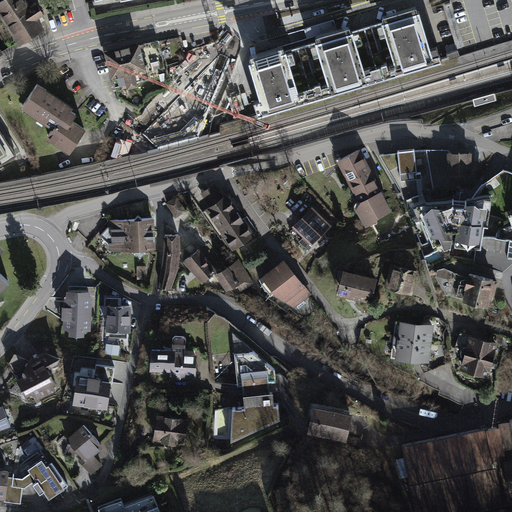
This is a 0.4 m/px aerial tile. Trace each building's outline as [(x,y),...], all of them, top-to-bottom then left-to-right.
[(1,0),(0,1),(0,21),(18,47),(42,31),(20,0),(1,0)] [(417,11),(381,21),(397,75),(432,65),(426,43),(418,16),(417,11)] [(350,31),(314,41),(330,96),(366,86),(350,31)] [(158,44),(105,57),(114,93),(167,80),(158,44)] [(220,51),(152,126),(177,148),(214,106),(229,59),(220,51)] [(282,51),(247,61),(264,118),(299,108),(282,51)] [(167,80),(114,93),(139,112),(150,95),(161,92),(167,80)] [(39,88),(23,112),(53,132),(46,143),(68,157),(85,131),(72,122),(78,113),(39,88)] [(0,166),(22,153),(0,118),(0,166)] [(152,126),(142,137),(158,151),(177,148),(152,126)] [(415,148),(397,149),(400,179),(422,177),(422,169),(417,170),(415,148)] [(381,194),(359,152),(336,164),(358,206),(381,194)] [(473,157),(449,157),(449,176),(473,176),(473,157)] [(205,211),(233,252),(256,237),(228,197),(225,199),(215,185),(199,196),(208,210),(205,211)] [(392,215),(381,194),(358,206),(355,213),(364,229),(392,215)] [(489,204),(413,212),(431,259),(478,258),(489,204)] [(332,230),(313,210),(292,230),(312,250),(332,230)] [(113,223),(102,235),(111,244),(114,244),(114,250),(156,249),(155,217),(113,218),(113,223)] [(161,284),(173,286),(179,258),(180,233),(166,233),(165,258),(161,284)] [(199,251),(185,263),(203,284),(217,272),(199,251)] [(239,261),(217,276),(229,294),(237,289),(240,293),(255,283),(239,261)] [(312,296),(284,263),(261,283),(276,302),(295,311),(312,296)] [(0,291),(12,280),(0,267),(0,291)] [(416,276),(391,270),(386,294),(411,299),(416,276)] [(340,277),(334,300),(369,308),(375,285),(340,277)] [(494,285),(467,279),(462,304),(489,310),(494,285)] [(93,330),(95,285),(68,284),(66,329),(93,330)] [(130,303),(107,303),(107,334),(130,334),(130,303)] [(433,329),(396,325),(393,357),(429,361),(433,329)] [(268,362),(232,332),(243,406),(231,408),(232,442),(280,419),(279,401),(273,402),(268,362)] [(498,343),(468,334),(459,365),(489,374),(498,343)] [(170,370),(170,377),(196,378),(197,352),(177,351),(177,347),(151,346),(150,369),(170,370)] [(58,356),(44,350),(28,358),(24,374),(16,379),(25,397),(32,393),(36,402),(60,390),(48,367),(58,362),(58,356)] [(78,373),(74,404),(108,408),(111,377),(78,373)] [(4,403),(0,404),(0,433),(13,428),(4,403)] [(352,410),(313,403),(308,431),(347,438),(352,410)] [(187,419),(158,415),(154,443),(183,447),(187,419)] [(511,418),(503,420),(504,425),(511,470),(511,418)] [(84,423),(66,437),(83,459),(80,462),(91,475),(105,464),(96,453),(103,447),(84,423)] [(511,470),(504,425),(405,443),(417,511),(474,511),(511,505),(511,470)] [(24,465),(27,472),(44,465),(42,459),(24,465)] [(37,474),(29,485),(39,493),(43,486),(49,498),(73,486),(59,459),(35,471),(37,474)] [(0,497),(7,499),(7,503),(22,505),(24,486),(10,484),(12,464),(0,462),(0,497)] [(159,511),(154,497),(125,508),(122,500),(98,509),(98,511),(159,511)]
